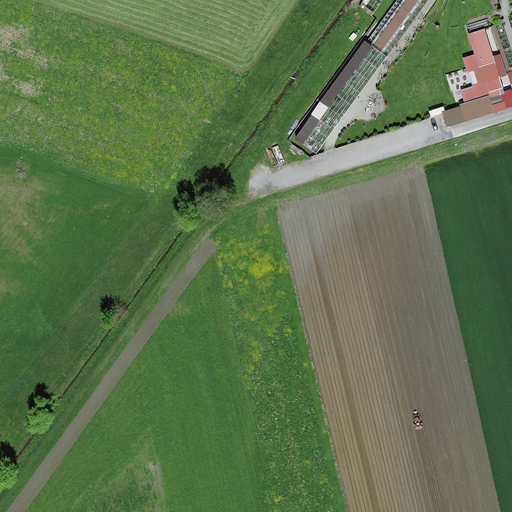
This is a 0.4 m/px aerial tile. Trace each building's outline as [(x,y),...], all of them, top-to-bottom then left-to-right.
[(400,0),(370,41),(386,53),(424,0),(400,0)] [(511,72),(497,26),(471,34),(482,67),(475,69),(481,86),(511,75),(511,72)] [(375,47),(365,40),(343,71),(353,78),(375,47)] [(349,84),(341,78),(315,115),(323,121),(349,84)] [(491,98),(446,112),(450,127),(496,113),(491,98)]
